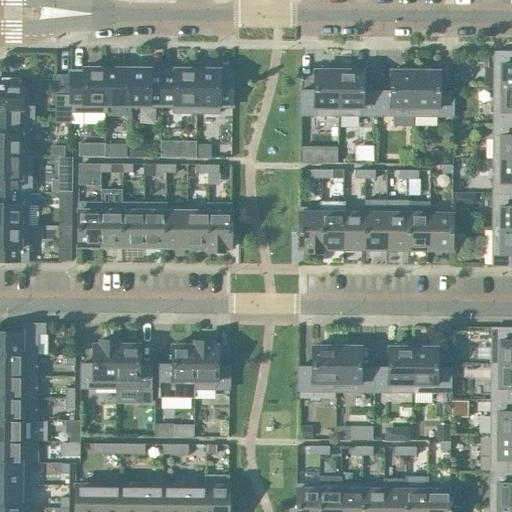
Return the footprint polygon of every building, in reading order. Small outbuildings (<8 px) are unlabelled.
[(511,52),(493,52),(493,73),(492,88),(511,88),(511,52)] [(314,70),(314,73),(313,91),(299,91),(299,115),(337,116),(338,67),(324,67),(324,70),(314,70)] [(361,91),(362,71),(351,71),(351,67),(338,67),(337,116),(375,116),(375,92),(361,91)] [(390,71),(390,92),(375,92),(375,116),(413,116),(414,68),(401,67),(401,71),(390,71)] [(82,72),(69,72),(69,96),(68,112),(104,113),(105,68),(82,68),(82,72)] [(126,69),(105,68),(104,113),(105,113),(105,105),(126,106),(126,69)] [(427,71),(427,68),(414,68),(413,116),(452,117),(452,92),(438,92),(438,71),(427,71)] [(149,69),(126,69),(126,106),(161,106),(161,72),(149,72),(149,69)] [(173,73),(161,72),(161,106),(173,106),(173,113),(195,113),(196,69),(173,69),(173,73)] [(218,69),(196,69),(195,113),(218,114),(218,106),(230,106),(231,106),(231,73),(218,73),(218,69)] [(0,84),(0,121),(32,122),(32,107),(27,107),(27,88),(19,88),(19,78),(0,78),(0,84)] [(511,88),(492,88),(492,123),(511,123),(511,88)] [(69,96),(55,96),(55,122),(68,123),(68,112),(69,96)] [(0,156),(30,157),(30,156),(27,156),(28,123),(32,123),(32,122),(0,121),(0,156)] [(511,123),(492,123),(492,159),(511,159),(511,123)] [(172,143),(160,143),(160,157),(172,157),(172,143)] [(78,145),(78,156),(90,156),(90,145),(78,145)] [(109,145),(108,157),(115,157),(125,157),(126,157),(126,145),(109,145)] [(149,145),(127,145),(127,156),(149,156),(149,145)] [(209,145),(197,145),(197,157),(209,157),(209,145)] [(50,147),(50,157),(62,157),(62,147),(50,147)] [(313,148),(301,147),(301,162),(313,162),(313,148)] [(444,152),(438,158),(438,164),(450,164),(449,152),(444,152)] [(30,157),(0,156),(0,191),(30,191),(30,157)] [(511,159),(492,159),(491,195),(511,194),(511,159)] [(81,163),(77,168),(77,172),(100,172),(100,164),(81,163)] [(110,164),(100,164),(100,172),(110,172),(110,164)] [(132,164),(121,164),(121,172),(132,173),(132,164)] [(165,164),(155,164),(155,173),(165,173),(165,164)] [(165,173),(175,173),(175,164),(165,164),(165,173)] [(208,165),(198,165),(198,173),(208,173),(208,165)] [(208,173),(218,173),(218,165),(208,165),(208,173)] [(441,165),(441,174),(452,174),(452,165),(441,165)] [(311,170),(311,178),(321,178),(321,170),(311,170)] [(331,178),(331,170),(321,170),(321,178),(331,178)] [(364,179),(364,170),(354,170),(354,179),(364,179)] [(374,179),(374,170),(364,170),(364,179),(374,179)] [(397,179),(407,179),(407,170),(397,170),(397,179)] [(407,170),(407,179),(417,179),(417,171),(407,170)] [(71,179),(59,179),(59,190),(71,191),(71,179)] [(0,225),(27,226),(27,192),(30,192),(30,191),(0,191),(0,225)] [(511,194),(491,195),(491,230),(511,230),(511,194)] [(464,195),(455,195),(455,204),(460,204),(464,200),(464,195)] [(99,246),(99,202),(77,202),(77,246),(99,246)] [(99,202),(99,246),(120,247),(121,203),(120,203),(120,206),(100,206),(100,202),(99,202)] [(121,203),(120,247),(142,247),(143,203),(121,203)] [(143,203),(142,247),(164,247),(164,203),(143,203)] [(164,203),(164,247),(185,247),(186,207),(165,207),(165,203),(164,203)] [(185,247),(206,248),(206,252),(207,252),(207,203),(206,207),(186,207),(185,247)] [(207,203),(207,252),(223,252),(223,248),(229,248),(230,204),(207,203)] [(342,203),(320,203),(320,208),(320,253),(321,253),(321,249),(342,249),(342,213),(342,203)] [(304,248),(304,252),(320,253),(320,208),(298,208),(298,248),(304,248)] [(342,213),(342,249),(363,249),(364,213),(342,213)] [(385,213),(364,213),(363,249),(385,249),(385,213)] [(407,213),(385,213),(385,249),(406,249),(407,213)] [(428,214),(407,213),(406,249),(428,250),(428,214)] [(451,250),(451,214),(428,214),(428,250),(451,250)] [(71,215),(60,215),(60,226),(71,226),(71,216),(71,215)] [(27,226),(0,225),(0,261),(26,262),(26,261),(27,226)] [(62,227),(60,227),(60,237),(62,237),(70,237),(71,227),(62,227)] [(511,230),(491,230),(491,266),(511,266),(511,230)] [(0,354),(35,355),(36,334),(43,334),(44,324),(21,324),(21,332),(0,331),(0,354)] [(511,328),(490,328),(490,364),(511,364),(511,328)] [(80,388),(115,389),(115,341),(99,340),(99,345),(93,344),(92,364),(80,364),(80,388)] [(115,341),(115,389),(150,389),(150,365),(137,364),(137,345),(116,345),(116,341),(115,341)] [(158,389),(193,389),(194,341),(193,341),(193,345),(171,345),(171,365),(158,365),(158,389)] [(194,341),(193,389),(228,390),(228,365),(216,365),(216,346),(210,345),(210,341),(194,341)] [(297,367),(296,392),(335,392),(335,343),(322,343),(322,347),(311,347),(311,367),(297,367)] [(335,343),(335,392),(373,392),(373,368),(359,368),(359,347),(348,347),(349,343),(335,343)] [(411,393),(411,385),(411,344),(398,344),(398,347),(387,347),(387,368),(373,368),(373,392),(411,393)] [(425,344),(411,344),(411,385),(411,393),(434,393),(449,393),(450,369),(435,368),(435,348),(425,347),(425,344)] [(0,354),(0,375),(35,376),(35,355),(0,354)] [(74,355),(65,355),(65,365),(74,365),(74,355)] [(511,364),(490,364),(490,400),(511,399),(511,364)] [(35,376),(0,375),(0,397),(35,398),(35,376)] [(74,388),(65,388),(65,398),(73,398),(74,388)] [(0,419),(25,420),(25,399),(35,399),(35,398),(0,397),(0,419)] [(73,398),(65,398),(65,408),(73,408),(73,398)] [(511,399),(490,400),(489,435),(511,435),(511,399)] [(25,421),(0,420),(0,441),(24,442),(25,421)] [(172,425),(155,425),(155,437),(172,437),(172,425)] [(371,428),(349,427),(349,440),(371,440),(371,428)] [(311,437),(311,428),(302,428),(302,437),(311,437)] [(447,428),(436,428),(437,439),(448,439),(447,428)] [(408,429),(398,429),(398,441),(408,441),(408,429)] [(71,443),(79,443),(79,433),(71,433),(71,443)] [(511,435),(489,435),(489,471),(511,471),(511,435)] [(24,442),(0,441),(0,463),(28,463),(28,442),(24,442)] [(449,450),(449,441),(439,441),(439,450),(449,450)] [(102,454),(102,444),(94,444),(94,454),(102,454)] [(102,444),(102,454),(110,454),(111,444),(102,444)] [(110,454),(119,454),(119,444),(111,444),(110,454)] [(119,444),(119,454),(127,454),(127,444),(119,444)] [(127,454),(135,454),(135,444),(127,444),(127,454)] [(135,444),(135,454),(144,454),(144,444),(135,444)] [(162,444),(162,454),(170,455),(170,444),(162,444)] [(170,444),(170,455),(179,455),(179,444),(170,444)] [(179,455),(187,455),(187,444),(179,444),(179,455)] [(78,445),(62,445),(62,454),(78,454),(78,445)] [(205,445),(205,453),(215,453),(215,445),(205,445)] [(308,455),(318,455),(318,446),(308,446),(308,455)] [(328,455),(328,446),(318,446),(318,455),(328,455)] [(352,446),(351,455),(361,455),(361,447),(352,446)] [(372,447),(361,447),(361,455),(372,455),(372,447)] [(395,447),(395,456),(405,456),(405,447),(395,447)] [(415,447),(405,447),(405,456),(415,456),(415,447)] [(0,485),(28,486),(28,463),(0,463),(0,485)] [(60,464),(59,474),(68,474),(68,464),(60,464)] [(511,471),(489,471),(489,506),(511,506),(511,471)] [(162,485),(161,511),(204,511),(205,476),(204,476),(204,486),(162,485)] [(204,511),(227,511),(227,476),(205,476),(204,511)] [(426,478),(404,478),(404,480),(404,485),(404,511),(425,511),(426,486),(426,478)] [(383,479),(383,485),(382,511),(404,511),(404,485),(404,480),(383,479)] [(317,511),(318,485),(296,484),(295,511),(317,511)] [(28,486),(0,485),(0,506),(28,507),(28,486)] [(118,511),(118,485),(74,485),(73,511),(118,511)] [(118,511),(161,511),(162,485),(118,485),(118,511)] [(319,489),(319,485),(318,485),(317,511),(339,511),(339,485),(339,489),(319,489)] [(361,511),(361,485),(339,485),(339,511),(361,511)] [(361,485),(361,511),(382,511),(383,485),(361,485)] [(448,511),(449,486),(426,486),(425,511),(448,511)] [(59,497),(59,508),(68,508),(68,498),(59,497)] [(458,498),(449,498),(449,507),(458,507),(458,498)]
